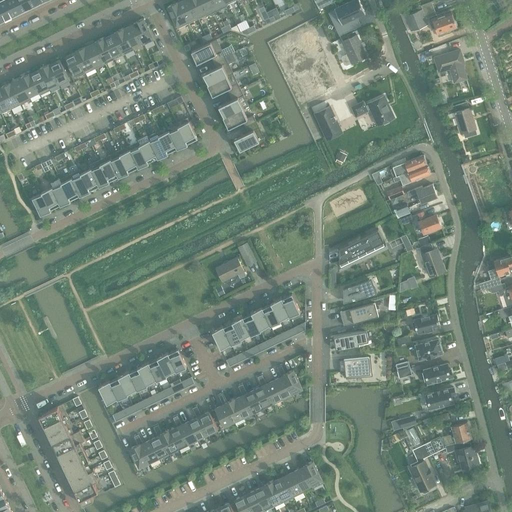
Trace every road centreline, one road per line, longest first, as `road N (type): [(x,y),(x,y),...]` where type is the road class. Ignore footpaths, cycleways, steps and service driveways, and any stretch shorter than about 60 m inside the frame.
road 1 (residential): [(0,254),(215,147),(147,0)]
road 2 (residential): [(504,511),(453,316),(457,232),(431,149)]
road 3 (residential): [(15,409),(316,266)]
road 4 (residential): [(161,511),(315,437),(316,337)]
road 5 (residential): [(316,337),(121,430)]
road 6 (tertiary): [(0,64),(134,0)]
road 7 (tertiary): [(511,133),(469,0)]
